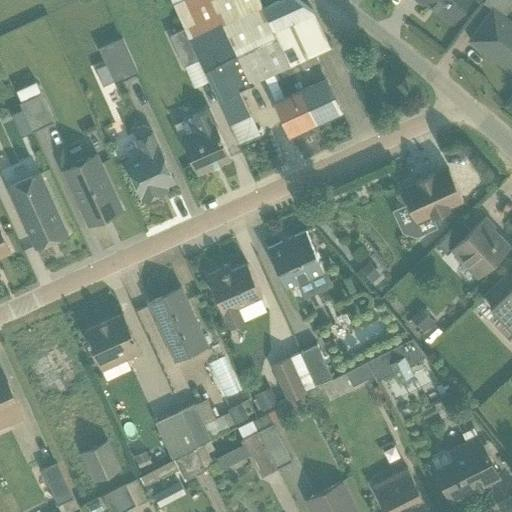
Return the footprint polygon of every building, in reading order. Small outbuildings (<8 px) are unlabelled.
[(423,0),(450,20),(465,0),(423,0)] [(465,39),(511,75),(511,74),(511,22),(490,6),(465,39)] [(209,24),(188,33),(211,87),(232,79),(209,24)] [(131,85),(162,73),(146,34),(115,46),(131,85)] [(314,120),(339,109),(323,71),(297,82),(314,120)] [(61,78),(37,86),(45,109),(37,112),(46,136),(78,125),(61,78)] [(314,120),(297,82),(271,94),(288,132),(314,120)] [(0,155),(18,149),(0,101),(0,155)] [(196,173),(231,158),(208,105),(187,114),(195,132),(181,138),(196,173)] [(259,142),(282,136),(276,114),(253,120),(259,142)] [(161,190),(159,184),(172,179),(151,129),(130,138),(136,152),(120,159),(138,200),(161,190)] [(84,222),(120,207),(94,147),(58,163),(84,222)] [(413,222),(462,200),(445,164),(397,185),(413,222)] [(34,246),(67,231),(40,171),(6,186),(34,246)] [(473,277),(511,242),(485,213),(446,247),(473,277)] [(282,285),(322,269),(305,228),(265,245),(282,285)] [(0,255),(10,251),(0,229),(0,255)] [(260,295),(242,258),(204,276),(229,326),(242,320),(235,307),(260,295)] [(511,332),(511,283),(487,305),(511,332)] [(173,359),(206,344),(179,284),(145,299),(173,359)] [(364,312),(376,296),(367,289),(355,305),(364,312)] [(99,367),(138,350),(121,312),(82,329),(99,367)] [(340,414),(331,391),(342,387),(347,402),(358,398),(366,391),(420,370),(429,393),(457,383),(438,335),(420,342),(426,356),(419,347),(354,372),(340,335),(362,316),(334,327),(340,342),(292,361),(307,399),(286,416),(262,426),(268,442),(240,452),(244,464),(277,451),(285,472),(315,460),(302,428),(340,414)] [(230,380),(224,383),(236,406),(264,391),(245,356),(224,367),(230,380)] [(52,361),(53,386),(75,385),(74,360),(52,361)] [(0,425),(22,415),(3,374),(0,375),(0,425)] [(288,389),(274,396),(282,411),(296,404),(288,389)] [(230,397),(178,418),(192,454),(278,419),(271,400),(237,414),(230,397)] [(449,502),(499,476),(476,432),(426,458),(449,502)] [(130,434),(103,446),(116,475),(143,463),(130,434)] [(169,483),(199,468),(193,458),(164,472),(169,483)] [(62,466),(80,511),(84,511),(100,506),(81,459),(62,466)] [(382,511),(412,511),(425,506),(404,466),(368,484),(382,511)] [(106,499),(110,511),(111,511),(130,505),(132,511),(165,498),(157,479),(106,499)] [(313,511),(358,511),(341,479),(305,497),(313,511)] [(203,484),(179,497),(185,508),(208,494),(203,484)]
